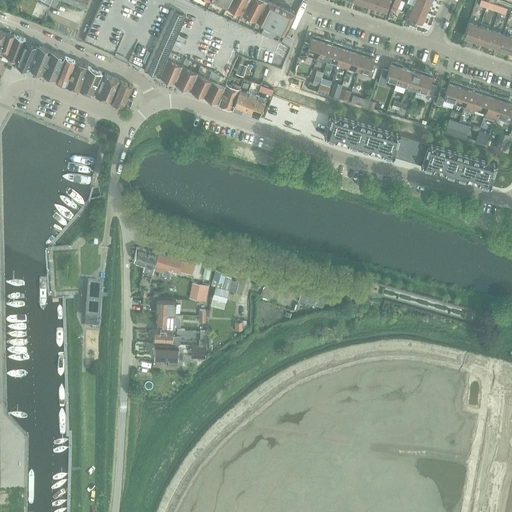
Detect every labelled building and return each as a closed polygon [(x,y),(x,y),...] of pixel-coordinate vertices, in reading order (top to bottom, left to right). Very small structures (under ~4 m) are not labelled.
[(61,0),(84,8),(87,0),(61,0)] [(156,74),(217,99),(238,53),(281,66),(290,46),(281,42),(267,35),(252,28),(237,22),(221,15),(206,8),(191,1),(191,0),(102,0),(84,42),(128,62),(144,68),(144,69),(147,70),(148,68),(157,72),(156,74)] [(210,0),(191,0),(191,1),(206,8),(210,0)] [(228,0),(210,0),(206,8),(221,15),(228,0)] [(246,0),(228,0),(221,15),(237,22),(246,0)] [(264,0),(246,0),(237,22),(252,28),(264,0)] [(270,0),(264,0),(252,28),(267,35),(280,4),(270,0)] [(375,0),(373,7),(386,11),(389,0),(375,0)] [(420,0),(415,0),(411,10),(425,16),(424,15),(429,4),(420,0)] [(487,3),(486,9),(497,12),(499,7),(487,3)] [(295,11),(280,4),(267,35),(281,42),(295,11)] [(426,17),(425,16),(411,10),(406,23),(416,27),(418,21),(421,22),(424,22),(426,17)] [(464,37),(476,41),(480,27),(468,23),(464,37)] [(480,27),(476,41),(487,44),(492,31),(480,27)] [(0,28),(0,40),(3,42),(2,43),(0,47),(2,48),(9,50),(14,34),(0,28)] [(492,31),(487,44),(499,48),(503,34),(492,31)] [(2,48),(0,53),(0,56),(5,59),(6,56),(17,60),(25,39),(14,34),(9,50),(2,48)] [(511,37),(503,34),(499,48),(510,52),(511,45),(511,37)] [(307,53),(317,56),(322,41),(323,41),(323,39),(313,35),(310,44),(304,42),(299,57),(305,60),(307,53)] [(17,60),(15,62),(17,63),(17,62),(16,62),(17,60),(26,64),(25,66),(26,67),(27,64),(29,65),(29,66),(38,45),(38,44),(36,44),(36,43),(25,39),(17,60)] [(322,41),(317,56),(327,60),(333,42),(323,39),(323,41),(322,41)] [(333,42),(327,60),(338,63),(344,45),(333,42)] [(29,65),(28,68),(29,67),(42,72),(52,50),(38,45),(29,66),(29,65)] [(344,45),(338,63),(348,66),(354,49),(344,45)] [(354,49),(348,66),(358,70),(363,54),(364,52),(354,49)] [(52,50),(42,72),(55,78),(65,56),(52,50)] [(363,54),(358,70),(368,73),(367,76),(374,78),(378,66),(372,64),(375,55),(364,52),(363,54)] [(66,57),(57,80),(67,84),(76,61),(66,57)] [(76,61),(67,84),(79,88),(88,66),(76,61)] [(386,79),(396,82),(401,67),(402,64),(391,61),(388,70),(383,68),(377,83),(384,85),(386,79)] [(88,66),(79,88),(92,94),(102,72),(88,66)] [(401,67),(396,82),(406,85),(411,70),(401,67)] [(406,85),(416,89),(422,71),(412,68),(411,70),(406,85)] [(422,71),(416,89),(426,92),(425,95),(432,97),(436,85),(430,83),(433,75),(422,71)] [(105,74),(96,94),(103,97),(112,77),(105,74)] [(315,75),(312,84),(319,86),(320,83),(322,77),(315,75)] [(112,77),(103,97),(111,101),(120,80),(112,77)] [(236,85),(228,107),(239,110),(249,80),(242,78),(240,86),(236,85)] [(120,80),(111,101),(123,106),(123,104),(130,107),(133,98),(127,96),(132,85),(120,80)] [(249,80),(239,110),(249,114),(259,84),(249,80)] [(444,98),(454,101),(459,86),(460,86),(460,84),(450,80),(447,89),(441,87),(436,103),(442,105),(444,98)] [(219,100),(218,103),(228,107),(236,85),(226,82),(225,82),(219,100)] [(320,83),(319,86),(317,91),(327,94),(330,86),(320,83)] [(259,84),(249,114),(258,117),(259,115),(269,87),(259,84)] [(459,86),(454,101),(464,105),(470,89),(470,87),(460,84),(460,86),(459,86)] [(334,87),(331,96),(338,98),(340,89),(334,87)] [(340,89),(338,98),(348,101),(351,93),(351,91),(341,88),(340,89)] [(470,89),(464,105),(465,105),(463,109),(473,113),(475,108),(481,90),(473,88),(472,90),(470,89)] [(481,90),(475,108),(485,111),(490,96),(487,95),(488,93),(481,90)] [(352,94),(350,101),(358,104),(360,97),(352,94)] [(490,96),(485,111),(483,117),(493,120),(494,118),(495,115),(500,99),(501,97),(494,94),(493,97),(490,96)] [(495,115),(494,118),(504,121),(511,123),(511,119),(511,110),(509,109),(511,100),(501,97),(500,99),(495,115)] [(369,100),(367,107),(373,109),(375,102),(369,100)] [(331,113),(324,137),(336,140),(338,135),(349,139),(347,144),(351,145),(370,151),(371,146),(383,149),(381,154),(393,158),(394,156),(421,165),(421,166),(433,170),(434,164),(446,168),(444,173),(467,180),(468,175),(479,178),(478,183),(490,187),(497,163),(331,113)] [(448,125),(446,131),(455,134),(456,135),(457,129),(458,128),(448,125)] [(457,129),(456,135),(465,138),(465,137),(467,132),(457,129)] [(500,140),(497,147),(505,150),(507,142),(500,140)] [(137,247),(133,260),(133,261),(135,262),(136,261),(144,263),(147,249),(137,247)] [(147,249),(144,263),(142,269),(153,272),(154,267),(154,265),(158,252),(147,249)] [(195,262),(168,255),(158,252),(154,265),(154,267),(160,269),(159,272),(163,273),(163,272),(165,265),(178,268),(177,270),(191,273),(195,262)] [(245,275),(247,267),(237,263),(234,271),(245,275)] [(232,277),(225,275),(226,271),(215,268),(212,278),(213,278),(211,284),(229,289),(232,277)] [(199,283),(196,299),(205,301),(209,285),(199,283)] [(327,292),(321,291),(303,285),(298,301),(322,308),(327,292)] [(103,287),(91,286),(88,325),(100,326),(103,287)] [(215,286),(215,287),(212,298),(226,302),(229,290),(215,286)] [(157,300),(156,312),(175,313),(175,301),(157,300)] [(174,326),(178,326),(180,326),(181,321),(174,321),(175,313),(156,312),(155,325),(174,326)] [(235,321),(235,329),(242,329),(242,327),(247,327),(247,320),(242,320),(242,321),(235,321)] [(179,344),(179,337),(172,336),(172,331),(155,330),(154,340),(172,342),(172,343),(179,344)] [(178,346),(169,346),(154,345),(153,358),(168,359),(168,364),(177,364),(178,346)] [(205,346),(193,346),(192,357),(206,357),(205,346)]
